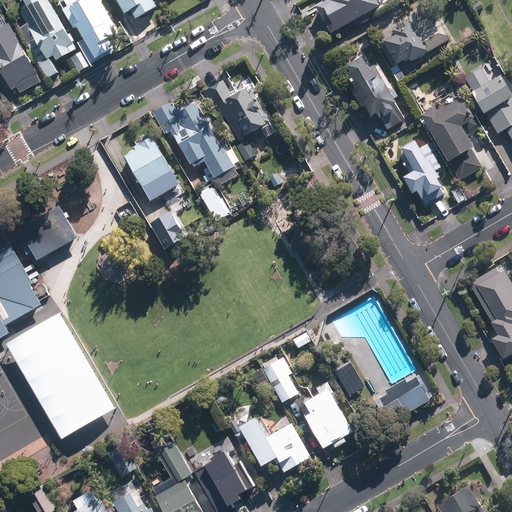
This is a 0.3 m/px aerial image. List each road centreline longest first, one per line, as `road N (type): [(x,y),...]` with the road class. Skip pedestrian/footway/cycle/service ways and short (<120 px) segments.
road 1 (tertiary): [(408,272),(258,12)]
road 2 (residential): [(0,158),(258,12)]
road 3 (residential): [(318,511),(490,410)]
road 4 (tertiary): [(490,410),(408,272)]
